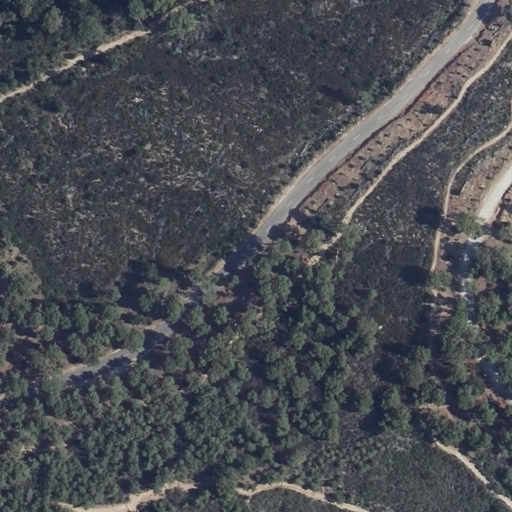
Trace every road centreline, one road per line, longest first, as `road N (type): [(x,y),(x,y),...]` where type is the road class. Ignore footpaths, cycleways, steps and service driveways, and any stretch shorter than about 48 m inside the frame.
road 1 (unclassified): [(0,409),(132,355),(169,327),(245,258),(311,180),(458,46),(487,0)]
road 2 (unclassified): [(511,173),(488,210),(470,273),(486,360),(511,394)]
